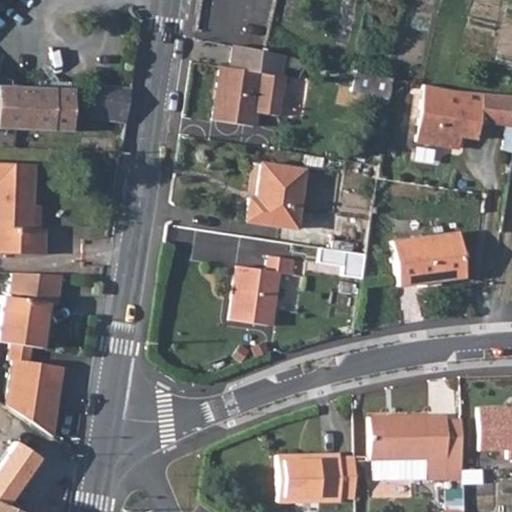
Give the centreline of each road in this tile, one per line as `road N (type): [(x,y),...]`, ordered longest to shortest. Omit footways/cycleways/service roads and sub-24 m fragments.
road 1 (secondary): [(170,0),(109,417)]
road 2 (residential): [(109,417),(164,421),(347,361),(511,340)]
road 3 (track): [(487,341),(511,191)]
